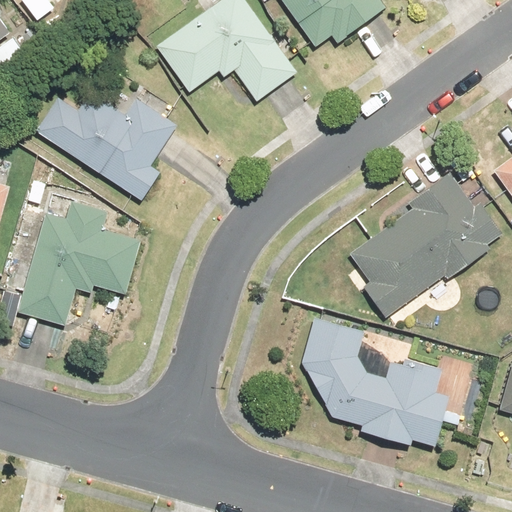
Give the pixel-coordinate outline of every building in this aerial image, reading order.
[(53,0),(26,0),(42,21),(59,8),(53,0)] [(246,0),(224,0),(160,46),(193,90),(224,68),(231,77),(243,69),(267,101),(302,76),(246,0)] [(285,0),(321,48),(334,36),(339,42),(391,4),(388,0),(285,0)] [(0,44),(17,32),(0,10),(0,44)] [(19,34),(0,48),(0,63),(7,72),(32,52),(19,34)] [(83,110),(61,96),(39,131),(145,199),(163,173),(154,167),(180,125),(139,99),(128,115),(94,93),(83,110)] [(511,160),(498,170),(511,189),(511,160)] [(417,210),(357,250),(379,283),(369,289),(388,317),(511,234),(489,200),(476,208),(454,175),(412,202),(417,210)] [(0,231),(12,186),(0,182),(0,231)] [(107,230),(113,208),(57,192),(23,312),(70,325),(80,290),(95,294),(97,285),(128,294),(144,240),(107,230)] [(368,330),(316,317),(304,363),(335,418),(363,425),(361,435),(416,449),(418,440),(443,446),(456,393),(442,390),(449,364),(396,352),(389,378),(369,373),(361,357),(368,330)] [(511,367),(501,409),(511,412),(511,367)]
